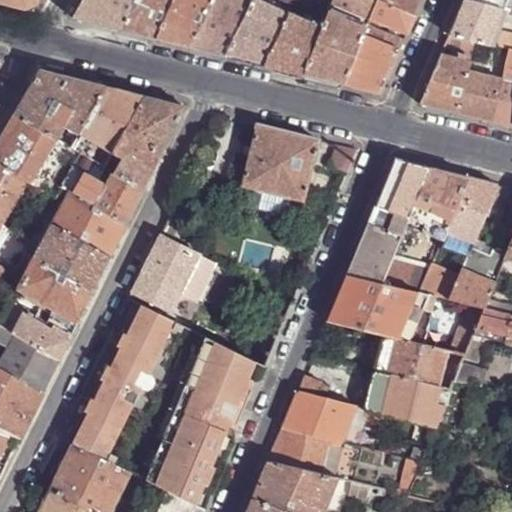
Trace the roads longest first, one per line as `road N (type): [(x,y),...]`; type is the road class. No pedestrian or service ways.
road 1 (residential): [(212,83),(3,511)]
road 2 (residential): [(390,128),(227,511)]
road 3 (residential): [(212,83),(390,128)]
road 4 (residential): [(36,38),(212,83)]
road 5 (residential): [(390,128),(444,0)]
road 6 (residential): [(390,128),(511,159)]
